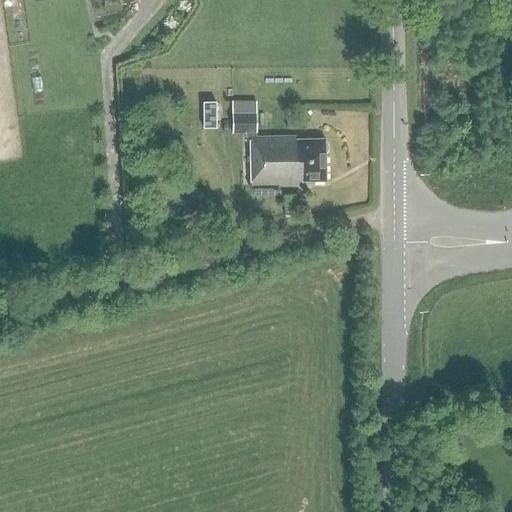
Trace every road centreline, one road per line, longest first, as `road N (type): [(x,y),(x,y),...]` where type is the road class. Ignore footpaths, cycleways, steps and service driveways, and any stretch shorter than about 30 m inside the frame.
road 1 (tertiary): [(397,511),(392,267)]
road 2 (tertiary): [(391,218),(390,0)]
road 3 (unclassified): [(511,241),(476,218),(391,218)]
road 4 (unclassified): [(392,267),(480,262),(511,243)]
